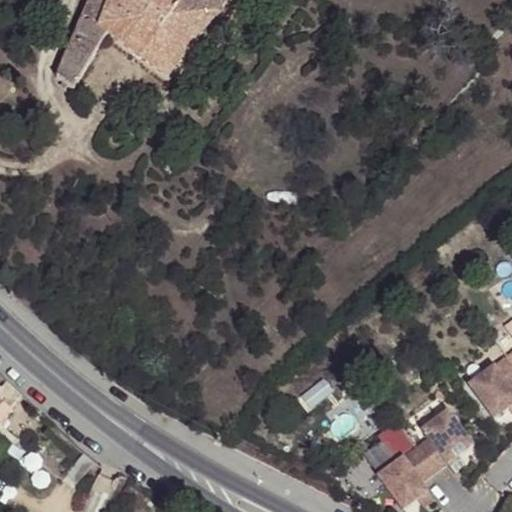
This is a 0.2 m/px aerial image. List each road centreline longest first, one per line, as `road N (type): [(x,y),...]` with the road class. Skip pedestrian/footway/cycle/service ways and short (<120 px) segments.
road 1 (track): [(72,0),(47,67),(58,120),(51,159),(36,170),(0,167)]
road 2 (tertiary): [(140,443),(0,328)]
road 3 (tertiary): [(286,511),(140,443)]
